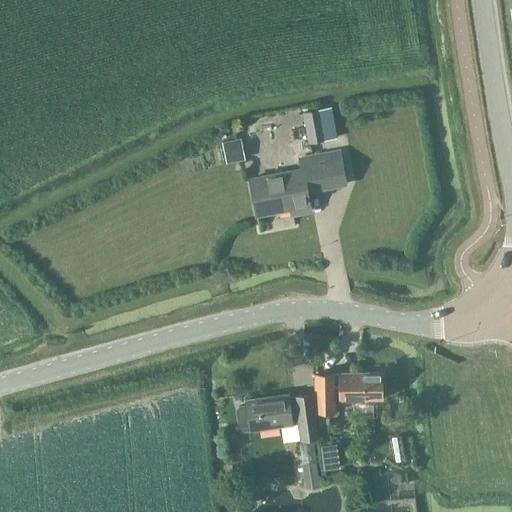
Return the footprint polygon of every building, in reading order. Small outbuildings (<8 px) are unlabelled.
[(332,107),(304,111),(310,143),(337,138),(332,107)] [(222,143),(226,164),(240,161),(236,141),(222,143)] [(337,151),(297,158),(299,168),(248,178),(256,217),(289,211),(290,214),(307,211),(303,182),(312,180),(313,189),(343,184),(337,151)] [(334,373),(314,374),(314,393),(316,413),(335,413),(335,400),(381,399),(381,372),(334,373)] [(239,404),(236,409),(238,423),(242,427),(248,426),(249,431),(281,427),(283,441),(299,439),(293,396),(289,397),(289,393),(245,399),(245,404),(239,404)] [(314,393),(293,396),(299,439),(300,441),(319,438),(320,438),(316,416),(316,413),(314,393)] [(229,432),(227,435),(227,439),(231,442),(235,441),(237,438),(237,433),(233,431),(229,432)] [(320,487),(316,462),(302,464),(305,489),(320,487)]
